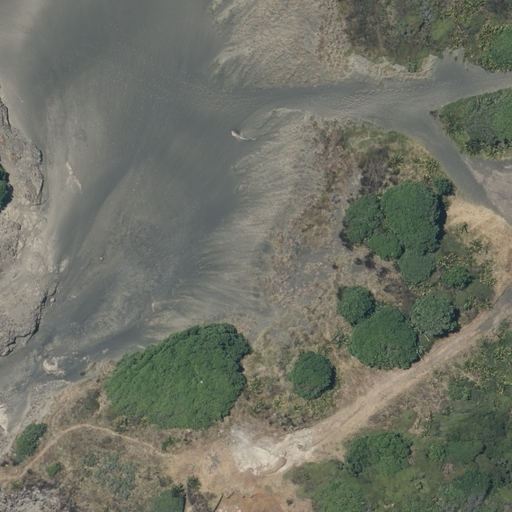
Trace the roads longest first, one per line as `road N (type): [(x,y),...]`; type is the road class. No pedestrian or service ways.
road 1 (track): [(511,78),(309,105),(0,68)]
road 2 (track): [(511,291),(450,351),(247,463)]
road 3 (track): [(511,192),(421,134),(387,94)]
